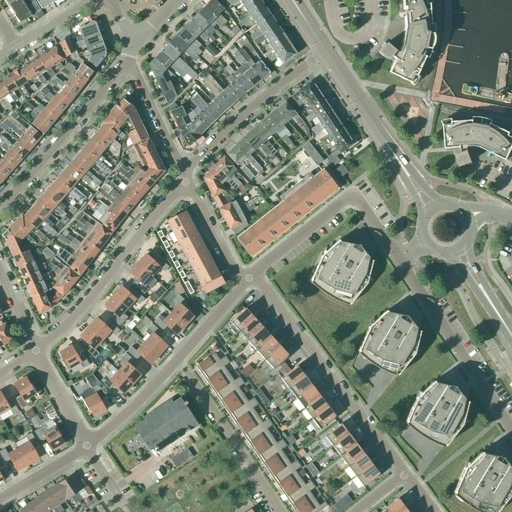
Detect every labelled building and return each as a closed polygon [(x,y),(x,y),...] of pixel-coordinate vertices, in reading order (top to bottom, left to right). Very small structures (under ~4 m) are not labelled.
[(30,4),(35,1),(34,0),(18,0),(9,6),(14,15),(27,7),(27,6),(24,3),(28,0),(30,4)] [(35,0),(42,9),(52,3),(49,0),(35,0)] [(205,6),(224,25),(225,25),(224,25),(227,22),(219,14),(224,9),(213,0),(211,0),(207,4),(205,6)] [(240,22),(264,6),(259,0),(252,0),(244,6),(248,12),(237,18),(240,22)] [(426,4),(425,0),(402,0),(405,27),(401,46),(389,73),(410,83),(414,75),(416,76),(425,57),(426,56),(427,55),(427,54),(428,53),(428,52),(429,51),(429,50),(430,49),(431,47),(432,46),(432,44),(433,43),(433,41),(433,40),(433,38),(433,37),(433,35),(432,34),(433,32),(432,30),(432,29),(432,28),(431,26),(431,25),(429,4),(426,4)] [(27,7),(14,15),(20,23),(32,15),(34,14),(38,19),(44,16),(35,1),(30,4),(27,6),(27,7)] [(221,29),(224,25),(205,6),(203,8),(198,14),(212,28),(216,24),(221,29)] [(256,25),(270,16),(269,14),(269,13),(266,9),(264,6),(240,22),(238,23),(241,27),(253,19),(256,25)] [(212,28),(198,14),(193,19),(192,19),(191,21),(208,38),(211,35),(205,28),(209,25),(212,28)] [(253,40),(276,25),(274,21),(274,20),(272,18),(271,17),(270,16),(256,25),(260,30),(258,31),(258,32),(248,38),(251,42),(253,41),(253,40)] [(204,42),(208,38),(191,21),(189,23),(184,29),(194,39),(198,36),(204,42)] [(73,44),(99,35),(95,23),(92,23),(85,27),(83,26),(79,28),(80,30),(82,36),(72,39),(73,44)] [(269,44),(283,35),(282,33),(282,32),(281,30),(279,30),(276,25),(253,40),(253,41),(257,46),(266,39),(269,44)] [(235,35),(239,31),(237,26),(231,31),(235,35)] [(201,46),(194,39),(184,29),(178,34),(176,36),(194,54),(198,49),(201,46)] [(85,45),(87,50),(102,45),(99,35),(73,44),(75,48),(85,45)] [(266,59),(289,44),(283,35),(269,44),(272,49),(263,55),(266,59)] [(194,54),(176,36),(174,38),(169,44),(180,54),(183,51),(195,62),(198,58),(194,54)] [(77,54),(76,51),(74,52),(69,37),(64,40),(63,40),(60,42),(60,43),(59,44),(66,58),(71,54),(76,60),(78,58),(79,58),(77,54)] [(178,57),(180,54),(169,44),(164,49),(163,49),(162,51),(186,75),(187,74),(192,79),(197,75),(183,62),(178,57)] [(289,44),(266,59),(269,64),(278,58),(282,63),(295,53),(289,44)] [(386,59),(393,51),(385,44),(378,53),(386,59)] [(56,65),(60,70),(64,67),(60,62),(65,59),(57,45),(47,51),(56,65)] [(77,54),(79,58),(78,58),(81,61),(84,57),(89,55),(90,59),(88,61),(95,67),(106,54),(102,45),(87,50),(83,52),(77,54)] [(229,56),(234,52),(234,51),(231,47),(225,52),(228,56),(229,56)] [(209,53),(213,58),(218,53),(213,48),(209,53)] [(239,53),(260,80),(269,73),(259,61),(254,65),(247,55),(243,50),(239,53)] [(51,68),(56,65),(47,51),(38,57),(46,71),(47,71),(51,78),(55,74),(51,68)] [(182,79),(186,75),(162,51),(160,53),(155,59),(172,75),(173,75),(171,74),(174,71),(182,79)] [(257,83),(260,80),(239,53),(239,54),(234,57),(241,66),(239,69),(253,86),(254,85),(255,85),(257,84),(257,83)] [(41,74),(46,71),(38,57),(28,63),(37,77),(42,85),(46,82),(41,74)] [(168,80),(172,75),(155,59),(149,65),(156,80),(162,73),(167,82),(169,81),(171,86),(171,85),(168,80)] [(28,83),(37,77),(28,63),(19,69),(28,83)] [(71,72),(84,83),(92,72),(81,64),(76,71),(74,69),(75,68),(70,64),(65,68),(70,73),(71,72)] [(253,86),(239,69),(234,72),(228,65),(224,69),(226,71),(244,93),(249,89),(250,89),(251,88),(252,87),(253,86)] [(28,83),(19,69),(18,70),(17,69),(12,71),(13,73),(9,75),(18,89),(25,99),(30,96),(23,86),(28,83)] [(237,99),(244,93),(226,71),(223,74),(227,79),(231,84),(226,88),(237,99)] [(83,85),(84,83),(71,72),(70,73),(67,77),(68,79),(66,82),(64,81),(63,83),(76,94),(80,88),(82,88),(83,86),(83,85)] [(173,89),(171,85),(171,86),(169,81),(167,82),(162,73),(156,80),(163,94),(167,104),(176,97),(172,90),(173,89)] [(13,92),(18,89),(9,75),(0,81),(9,95),(13,102),(18,99),(13,92)] [(237,99),(226,88),(223,91),(209,75),(205,79),(229,106),(237,99)] [(76,94),(63,83),(56,77),(53,81),(61,88),(57,92),(69,102),(76,94)] [(226,109),(229,106),(205,79),(202,82),(215,98),(211,102),(222,113),(223,112),(224,112),(225,110),(226,109)] [(304,98),(318,88),(313,80),(293,95),(296,98),(302,94),(304,98)] [(5,97),(9,95),(0,81),(0,101),(9,115),(13,112),(11,108),(12,108),(5,97)] [(69,102),(57,92),(54,97),(49,93),(50,91),(45,87),(40,91),(63,110),(66,106),(67,106),(69,104),(69,103),(69,102)] [(310,107),(324,97),(318,88),(304,98),(295,104),(298,107),(307,101),(310,107)] [(56,118),(63,110),(40,91),(36,94),(48,103),(44,108),(56,118)] [(222,113),(211,102),(207,106),(196,94),(193,97),(214,120),(218,116),(219,116),(221,115),(221,114),(222,113)] [(131,123),(138,119),(132,108),(126,103),(127,101),(127,100),(124,97),(123,97),(115,107),(128,118),(131,123)] [(207,127),(214,120),(193,97),(190,101),(200,112),(197,115),(196,116),(207,127)] [(317,116),(331,107),(324,97),(310,107),(314,113),(305,119),(308,122),(317,116)] [(276,109),(287,122),(292,117),(298,124),(300,126),(304,123),(302,121),(285,101),(276,109)] [(56,118),(44,108),(41,112),(28,102),(24,105),(29,109),(32,111),(33,111),(32,112),(49,126),(52,122),(54,122),(55,120),(55,119),(56,118)] [(183,117),(186,116),(182,107),(179,109),(176,105),(174,106),(170,110),(178,128),(186,125),(183,117)] [(133,128),(131,123),(128,118),(115,107),(108,115),(122,127),(126,122),(130,129),(133,128)] [(314,132),(337,116),(331,107),(317,116),(321,122),(312,128),(314,132)] [(283,125),(287,122),(276,109),(268,115),(285,135),(288,132),(283,125)] [(43,134),(49,126),(32,112),(30,115),(35,119),(31,125),(43,134)] [(119,131),(122,127),(108,115),(101,123),(117,136),(122,140),(125,136),(119,131)] [(285,135),(268,115),(259,123),(270,136),(275,131),(281,138),(288,146),(291,143),(285,135)] [(29,126),(26,129),(11,116),(7,119),(34,143),(41,136),(29,126)] [(200,135),(207,127),(196,116),(189,123),(194,129),(200,135)] [(329,135),(343,125),(337,116),(314,132),(316,135),(325,129),(329,135)] [(31,147),(34,143),(7,119),(3,123),(20,137),(16,141),(28,151),(29,150),(31,149),(31,147)] [(131,123),(133,128),(134,130),(130,131),(128,135),(133,145),(147,137),(146,136),(147,135),(148,134),(145,128),(143,130),(138,119),(131,123)] [(507,160),(511,149),(511,136),(510,135),(511,133),(491,123),(490,122),(489,121),(488,121),(487,120),(485,119),(484,119),(483,119),(481,119),(480,119),(478,119),(476,119),(475,120),(474,120),(453,122),(453,124),(444,125),(446,148),(475,146),(480,147),(507,160)] [(113,141),(117,136),(101,123),(96,129),(99,131),(97,133),(119,151),(120,146),(113,141)] [(265,139),(270,136),(259,123),(251,130),(273,155),(276,152),(265,139)] [(194,129),(190,132),(189,131),(187,132),(185,126),(186,125),(178,128),(182,137),(182,138),(185,144),(186,145),(187,145),(188,145),(189,145),(190,145),(195,140),(194,140),(200,135),(194,129)] [(335,145),(349,135),(343,125),(329,135),(333,141),(324,147),(326,150),(335,145)] [(275,158),(273,155),(251,130),(248,132),(242,138),(253,150),(254,150),(258,155),(262,151),(268,157),(271,161),(275,158)] [(118,156),(119,151),(97,133),(95,135),(94,134),(89,140),(104,152),(109,147),(118,156)] [(0,136),(0,139),(3,143),(9,148),(21,159),(28,151),(16,141),(12,146),(1,135),(0,136)] [(335,145),(338,150),(332,153),(328,157),(334,165),(339,161),(336,156),(354,143),(349,135),(335,145)] [(249,154),(253,150),(242,138),(234,146),(245,158),(258,172),(262,169),(249,154)] [(130,160),(154,148),(149,139),(132,147),(135,153),(128,156),(130,160)] [(101,156),(104,152),(89,140),(85,145),(86,146),(84,148),(101,163),(102,162),(104,160),(102,159),(103,158),(101,156)] [(309,141),(302,147),(318,165),(324,160),(309,141)] [(17,163),(21,159),(9,148),(3,143),(0,146),(6,152),(3,156),(14,166),(16,166),(17,164),(17,163)] [(241,162),(245,158),(234,146),(226,153),(243,172),(251,180),(254,177),(246,168),(241,162)] [(102,163),(102,162),(101,163),(84,148),(82,151),(80,150),(76,155),(91,168),(95,163),(108,174),(111,170),(109,169),(106,167),(106,166),(102,163)] [(142,166),(147,164),(159,158),(154,148),(130,160),(132,164),(139,161),(142,166)] [(456,155),(460,167),(472,163),(468,151),(456,155)] [(88,171),(91,168),(76,155),(71,160),(73,161),(71,164),(98,186),(101,183),(88,171)] [(0,166),(7,174),(14,166),(3,156),(0,159),(0,166)] [(215,166),(238,187),(241,184),(233,176),(233,175),(231,174),(235,170),(224,157),(222,159),(222,158),(221,158),(221,159),(218,161),(218,162),(219,163),(215,166)] [(149,168),(144,173),(155,183),(160,177),(159,176),(164,171),(161,165),(162,165),(159,158),(147,164),(149,168)] [(104,161),(102,163),(106,166),(106,167),(109,169),(112,166),(108,163),(104,160),(104,161)] [(95,189),(98,186),(71,164),(69,166),(67,165),(62,171),(77,184),(82,178),(88,184),(95,189)] [(155,183),(144,173),(141,170),(136,175),(130,170),(127,167),(125,167),(122,165),(120,167),(147,191),(155,183)] [(341,177),(347,172),(342,165),(336,170),(341,177)] [(235,190),(238,187),(215,166),(213,169),(212,168),(211,169),(209,171),(209,172),(209,173),(208,174),(220,185),(224,181),(226,183),(226,182),(235,190)] [(145,193),(147,191),(120,167),(117,171),(124,177),(130,182),(126,187),(140,200),(146,194),(145,193)] [(337,188),(323,170),(313,178),(310,173),(279,197),(283,202),(238,238),(252,256),(337,188)] [(74,187),(77,184),(62,171),(58,176),(59,177),(57,179),(75,194),(78,191),(74,187)] [(222,186),(220,185),(208,174),(203,178),(205,181),(204,181),(204,182),(206,185),(206,186),(207,186),(220,209),(235,201),(228,195),(222,199),(219,194),(224,191),(222,186)] [(77,202),(80,198),(75,194),(57,179),(55,182),(54,181),(49,186),(64,199),(69,194),(77,202)] [(140,200),(126,187),(122,192),(111,183),(108,186),(109,186),(108,187),(133,207),(135,205),(136,205),(140,200)] [(60,203),(64,199),(49,186),(45,191),(46,192),(43,195),(64,213),(63,212),(66,208),(60,203)] [(131,209),(133,207),(108,187),(106,190),(116,199),(112,204),(127,216),(129,213),(132,210),(131,209)] [(61,216),(64,213),(43,195),(42,197),(40,196),(35,201),(50,215),(51,214),(54,210),(61,216)] [(224,219),(253,204),(257,202),(256,198),(245,203),(245,204),(240,207),(239,205),(237,207),(235,201),(220,209),(220,210),(219,211),(219,212),(221,215),(221,216),(222,216),(224,219)] [(91,200),(88,205),(92,209),(93,208),(95,205),(96,204),(91,200)] [(127,216),(112,204),(109,208),(99,200),(96,204),(95,205),(98,207),(119,224),(122,221),(122,222),(127,216)] [(47,218),(50,215),(35,201),(31,206),(32,208),(30,210),(51,228),(54,225),(47,218)] [(256,209),(253,205),(224,220),(226,222),(225,224),(228,228),(230,228),(230,229),(233,228),(236,234),(248,226),(243,217),(245,217),(244,215),(256,209)] [(118,226),(119,224),(98,207),(96,211),(103,216),(99,221),(113,232),(114,231),(115,231),(119,226),(118,226)] [(51,228),(30,210),(29,212),(27,210),(21,216),(35,229),(36,229),(40,225),(53,237),(56,234),(51,228)] [(85,226),(106,242),(108,239),(109,239),(111,236),(111,235),(111,234),(110,234),(111,233),(97,223),(94,228),(81,219),(85,214),(82,211),(75,219),(78,221),(80,223),(83,225),(84,225),(85,226)] [(173,232),(190,222),(185,212),(167,221),(173,232)] [(50,241),(36,229),(35,229),(21,216),(14,223),(14,224),(27,236),(28,235),(31,231),(33,232),(46,245),(50,241)] [(58,222),(63,226),(69,220),(64,216),(58,222)] [(59,231),(63,226),(58,222),(54,227),(59,231)] [(190,222),(173,232),(178,242),(196,232),(190,222)] [(35,241),(28,235),(27,236),(14,224),(6,231),(19,243),(24,238),(27,241),(28,241),(32,245),(35,241)] [(103,245),(106,242),(85,226),(84,225),(81,229),(82,231),(88,235),(85,240),(99,251),(103,246),(103,245)] [(65,238),(69,233),(65,230),(61,235),(65,238)] [(19,243),(6,231),(2,236),(4,238),(13,257),(20,253),(17,246),(19,243)] [(183,252),(201,242),(196,232),(178,242),(183,252)] [(85,240),(81,244),(74,239),(71,243),(93,259),(95,256),(96,256),(99,251),(85,240)] [(371,261),(359,245),(339,241),(339,240),(322,256),(311,279),(351,303),(367,283),(372,261),(372,260),(371,261)] [(189,262),(207,253),(201,242),(183,252),(189,262)] [(71,243),(68,246),(76,252),(72,257),(87,268),(91,263),(91,262),(93,259),(71,243)] [(50,259),(54,254),(46,247),(42,252),(50,259)] [(35,257),(41,254),(38,248),(32,251),(35,257)] [(18,269),(32,262),(29,255),(30,253),(28,250),(27,250),(20,253),(13,257),(15,260),(13,261),(16,268),(18,267),(18,268),(17,268),(18,269)] [(87,268),(72,257),(69,261),(58,252),(55,255),(80,276),(82,273),(83,273),(84,273),(87,268)] [(194,272),(212,263),(207,253),(189,262),(194,272)] [(138,264),(151,276),(160,267),(165,272),(169,267),(160,258),(156,263),(146,254),(138,264)] [(23,278),(38,271),(45,268),(43,264),(36,267),(34,261),(32,262),(18,269),(21,276),(22,275),(23,278)] [(60,270),(56,266),(55,266),(54,268),(49,263),(47,266),(52,270),(51,270),(57,275),(71,287),(79,278),(64,266),(60,270)] [(200,282),(217,273),(212,263),(194,272),(200,282)] [(143,285),(151,276),(138,264),(129,273),(139,281),(135,286),(144,294),(148,290),(143,285)] [(43,280),(43,281),(49,278),(47,274),(41,276),(38,271),(23,278),(22,278),(25,286),(26,285),(27,287),(43,280)] [(217,273),(200,282),(205,293),(223,283),(217,273)] [(63,296),(71,287),(57,275),(53,280),(56,283),(53,287),(53,288),(58,292),(52,296),(51,296),(52,299),(56,303),(63,295),(63,296)] [(28,288),(27,288),(30,296),(31,295),(32,297),(42,293),(53,288),(53,287),(51,284),(45,286),(43,281),(43,280),(27,287),(28,288)] [(180,281),(175,283),(180,292),(185,290),(180,281)] [(167,291),(161,285),(157,290),(163,295),(167,291)] [(113,296),(127,308),(135,299),(140,304),(145,299),(135,290),(131,295),(122,286),(113,296)] [(204,291),(199,294),(202,301),(208,298),(204,291)] [(52,299),(51,296),(45,299),(42,293),(32,297),(32,298),(31,298),(38,314),(50,308),(56,303),(52,299)] [(153,305),(159,300),(152,293),(146,299),(153,305)] [(171,313),(185,326),(193,317),(183,308),(188,303),(178,295),(174,300),(171,303),(176,307),(171,313)] [(122,313),(127,308),(113,296),(105,305),(115,313),(110,318),(120,326),(124,322),(124,321),(127,317),(122,313)] [(239,332),(254,318),(253,318),(253,319),(250,316),(251,315),(245,309),(235,318),(230,322),(234,327),(228,332),(232,336),(238,331),(239,332)] [(419,332),(406,316),(386,312),(387,311),(386,311),(369,326),(359,350),(398,374),(414,353),(420,331),(419,331),(419,332)] [(176,335),(185,326),(171,313),(166,319),(160,315),(153,323),(163,331),(167,326),(176,335)] [(0,327),(0,339),(4,345),(14,339),(11,334),(10,334),(3,318),(0,319),(0,326),(0,327)] [(89,327),(102,339),(110,331),(115,335),(120,330),(111,322),(106,327),(97,318),(89,327)] [(248,341),(262,328),(261,328),(259,325),(260,325),(254,318),(239,332),(248,341)] [(144,343),(158,355),(166,346),(157,337),(161,333),(152,324),(145,332),(150,336),(144,343)] [(127,335),(131,330),(127,326),(122,331),(127,335)] [(94,348),(102,339),(89,327),(80,336),(90,345),(86,350),(95,358),(99,353),(94,348)] [(256,351),(271,337),(270,338),(267,335),(268,334),(262,328),(248,341),(256,351)] [(121,341),(126,335),(122,332),(117,337),(121,341)] [(265,360),(280,347),(279,346),(279,347),(276,344),(277,344),(271,337),(256,351),(265,360)] [(150,364),(158,355),(144,343),(136,352),(131,347),(127,352),(136,360),(140,356),(150,364)] [(78,357),(71,346),(60,353),(64,360),(62,361),(70,373),(68,369),(80,362),(84,368),(90,365),(83,354),(78,357)] [(280,347),(265,360),(274,370),(288,357),(285,354),(285,353),(280,347)] [(203,376),(228,359),(225,356),(220,360),(215,353),(215,352),(198,364),(197,363),(196,363),(199,368),(198,369),(203,376)] [(118,372),(132,384),(140,375),(130,367),(134,362),(125,354),(118,361),(124,366),(118,372)] [(243,360),(239,356),(235,360),(239,364),(243,360)] [(97,367),(101,363),(97,359),(93,363),(97,367)] [(212,386),(229,374),(224,367),(230,363),(228,359),(203,376),(207,384),(209,382),(212,386)] [(246,378),(254,370),(248,364),(240,372),(246,378)] [(289,389),(304,377),(303,377),(301,374),(302,374),(297,366),(286,375),(281,379),(289,389)] [(123,394),(132,384),(118,372),(110,381),(105,376),(100,381),(110,390),(114,385),(123,394)] [(217,397),(242,380),(239,377),(234,380),(229,374),(212,386),(214,389),(212,390),(217,397)] [(296,399),(312,387),(311,387),(309,384),(310,384),(304,377),(289,389),(296,399)] [(22,409),(27,406),(32,403),(28,397),(35,393),(26,378),(14,384),(21,395),(15,399),(22,409)] [(226,406),(243,394),(239,387),(244,384),(242,380),(217,397),(222,404),(224,403),(226,406)] [(466,402),(454,386),(434,383),(434,382),(434,381),(417,397),(406,420),(446,444),(462,424),(467,402),(467,401),(466,402)] [(81,397),(88,410),(90,409),(94,417),(105,410),(99,399),(104,395),(98,385),(92,388),(96,394),(84,401),(81,397)] [(304,409),(320,397),(319,397),(317,394),(312,387),(296,399),(304,409)] [(0,392),(0,413),(9,408),(13,414),(18,411),(12,400),(7,404),(0,392)] [(231,418),(256,401),(254,397),(248,401),(243,394),(226,406),(228,410),(226,411),(231,418)] [(264,395),(259,399),(264,405),(269,402),(264,395)] [(312,419),(328,407),(327,407),(324,404),(325,404),(320,397),(304,409),(312,419)] [(149,449),(152,455),(159,451),(164,447),(197,425),(182,404),(183,403),(183,404),(186,402),(185,400),(182,402),(183,403),(182,403),(179,399),(173,403),(171,401),(144,418),(146,421),(136,428),(140,434),(138,435),(143,443),(145,442),(150,449),(149,449)] [(240,427),(258,415),(253,408),(259,404),(256,401),(231,418),(236,425),(238,424),(240,427)] [(328,407),(312,419),(320,430),(335,418),(332,415),(333,414),(328,407)] [(35,415),(31,409),(25,413),(29,419),(35,415)] [(245,439),(270,422),(268,418),(262,422),(258,415),(240,427),(242,430),(240,432),(245,439)] [(281,419),(278,415),(273,418),(277,423),(281,419)] [(61,435),(54,422),(53,422),(55,426),(48,431),(44,425),(34,431),(40,442),(46,438),(52,450),(64,443),(60,436),(61,435)] [(254,448),(272,436),(267,429),(273,425),(270,422),(245,439),(250,446),(252,445),(254,448)] [(331,445),(332,446),(348,434),(347,435),(345,432),(346,431),(340,424),(329,432),(330,433),(325,436),(328,441),(326,443),(329,446),(331,445)] [(5,441),(11,438),(8,433),(2,436),(5,441)] [(18,448),(28,464),(38,458),(32,447),(37,444),(31,433),(25,436),(29,442),(18,448)] [(348,434),(332,446),(340,457),(356,445),(356,444),(355,445),(353,442),(354,441),(348,434)] [(291,445),(296,441),(292,435),(287,439),(291,445)] [(260,460),(285,443),(282,439),(277,443),(272,436),(254,448),(256,451),(255,452),(260,460)] [(268,469),(286,457),(281,450),(287,446),(285,443),(260,460),(264,467),(266,466),(268,469)] [(348,467),(364,455),(364,454),(363,455),(361,452),(356,445),(340,457),(348,467)] [(17,470),(28,464),(18,448),(8,454),(4,448),(0,450),(0,453),(5,462),(10,459),(17,470)] [(193,457),(187,449),(170,460),(176,468),(193,457)] [(301,458),(306,454),(302,449),(297,453),(301,458)] [(492,460),(481,453),(482,453),(481,452),(464,467),(454,491),(488,511),(495,511),(509,495),(511,483),(511,471),(503,466),(505,463),(494,456),(492,460)] [(356,477),(371,465),(368,462),(369,462),(364,455),(348,467),(356,477)] [(274,480),(299,463),(296,460),(291,464),(286,457),(268,469),(271,472),(269,473),(274,480)] [(283,490),(300,478),(296,471),(301,467),(299,463),(274,480),(279,488),(280,486),(283,490)] [(371,465),(356,477),(364,488),(379,476),(376,472),(377,472),(371,465)] [(82,499),(77,492),(83,489),(73,474),(64,480),(79,502),(82,499)] [(288,501),(313,484),(311,481),(305,484),(300,478),(283,490),(285,493),(283,494),(288,501)] [(75,504),(78,502),(79,502),(64,480),(55,486),(65,501),(71,497),(75,504)] [(297,510),(315,498),(310,492),(315,488),(313,484),(288,501),(293,508),(295,507),(297,510)] [(92,493),(87,485),(83,488),(88,495),(92,493)] [(329,489),(326,485),(321,488),(325,493),(329,489)] [(59,504),(65,501),(55,486),(46,492),(59,511),(62,511),(64,511),(59,504)] [(54,511),(59,511),(46,492),(37,498),(46,511),(48,511),(53,509),(54,511)] [(46,511),(37,498),(28,504),(33,511),(46,511)] [(98,502),(96,498),(82,507),(85,511),(98,502)] [(315,498),(297,510),(298,511),(317,511),(328,505),(325,501),(319,505),(315,498)] [(401,511),(405,510),(404,510),(402,507),(403,506),(397,499),(386,507),(382,511),(401,511)] [(337,511),(338,511),(343,508),(338,501),(333,506),(337,511)]
